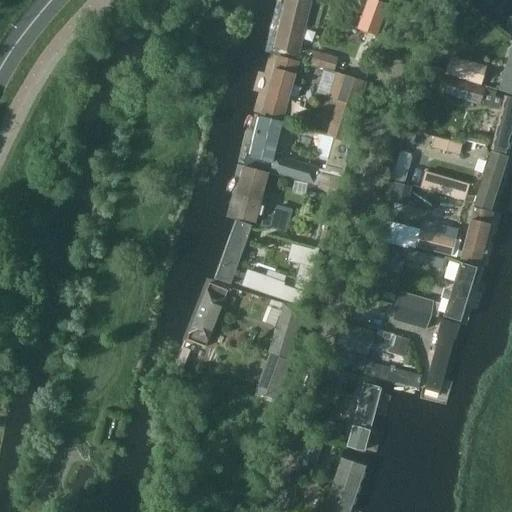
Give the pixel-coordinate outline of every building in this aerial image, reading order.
[(312,2),(301,0),(286,0),(275,52),(300,58),(312,2)] [(375,0),(367,0),(358,28),(378,35),(389,4),(375,0)] [(315,51),(311,65),(334,72),(338,58),(315,51)] [(511,53),(501,95),(511,97),(511,53)] [(485,67),(451,57),(445,74),(479,84),(485,67)] [(300,65),(276,58),(260,116),(283,123),(300,65)] [(336,72),(329,98),(351,105),(359,79),(336,72)] [(444,94),(478,104),(483,88),(448,78),(444,94)] [(511,144),(511,100),(503,98),(489,146),(510,152),(511,144)] [(336,102),(327,135),(346,141),(355,111),(356,108),(336,102)] [(259,119),(248,163),(271,169),(282,125),(259,119)] [(402,139),(402,141),(413,144),(416,132),(405,129),(402,139)] [(433,144),(462,151),(464,141),(435,135),(433,144)] [(510,156),(487,149),(474,206),(495,212),(510,156)] [(400,151),(392,179),(404,182),(411,154),(400,151)] [(275,156),(270,174),(313,185),(313,184),(316,171),(317,168),(275,156)] [(316,171),(313,184),(333,190),(333,189),(338,175),(317,168),(316,171)] [(268,176),(243,170),(229,220),(255,227),(268,176)] [(420,188),(464,201),(469,186),(425,172),(420,188)] [(395,182),(390,202),(407,206),(411,186),(395,182)] [(270,227),(285,232),(291,212),(276,207),(273,217),(267,215),(266,219),(262,218),(260,226),(270,227)] [(495,215),(473,209),(460,259),(482,265),(495,215)] [(254,230),(233,222),(211,282),(232,289),(254,230)] [(420,230),(416,246),(451,255),(455,239),(420,230)] [(376,240),(373,253),(404,262),(407,249),(376,240)] [(292,245),(288,262),(300,264),(294,290),(305,294),(307,294),(313,267),(317,251),(292,245)] [(483,271),(459,264),(443,321),(468,328),(483,271)] [(242,284),(297,304),(303,301),(305,294),(294,290),(283,286),(284,284),(247,270),(242,284)] [(228,293),(205,284),(181,342),(205,352),(228,293)] [(400,293),(397,306),(430,316),(433,302),(400,293)] [(283,305),(268,352),(290,359),(304,311),(283,305)] [(426,329),(430,316),(397,306),(393,320),(426,329)] [(343,323),(336,349),(345,351),(366,357),(373,331),(343,323)] [(442,325),(422,402),(436,406),(458,331),(442,325)] [(394,335),(389,352),(406,356),(410,339),(394,335)] [(345,351),(340,369),(361,375),(366,357),(345,351)] [(268,352),(257,391),(278,398),(290,359),(268,352)] [(422,378),(366,364),(361,381),(418,394),(422,378)] [(331,368),(326,387),(340,391),(346,372),(331,368)] [(381,392),(361,387),(345,449),(364,454),(381,392)] [(325,420),(320,434),(339,440),(343,426),(325,420)] [(322,444),(311,441),(305,460),(316,463),(322,444)] [(350,511),(367,471),(341,460),(320,511),(350,511)]
